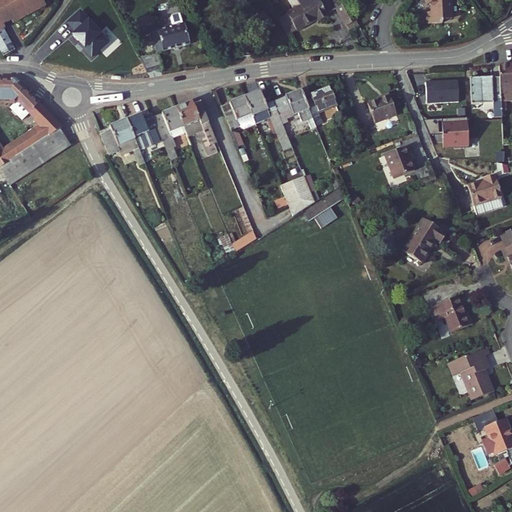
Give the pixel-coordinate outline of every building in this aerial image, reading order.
[(0,0),(0,29),(4,28),(50,7),(46,0),(0,0)] [(331,21),(318,0),(297,0),(293,2),(298,11),(278,22),(287,39),(316,23),(319,27),(331,21)] [(359,31),(341,0),(331,0),(328,2),(338,19),(341,17),(352,35),(359,31)] [(444,2),(443,0),(423,0),(424,6),(417,6),(417,23),(432,23),(433,17),(442,17),(442,3),(444,2)] [(253,27),(269,19),(263,9),(247,17),(253,27)] [(112,41),(82,10),(65,25),(94,58),(112,41)] [(188,46),(184,27),(163,31),(161,22),(154,23),(155,32),(150,33),(154,52),(188,46)] [(15,51),(4,28),(0,29),(0,47),(5,56),(15,51)] [(157,69),(154,52),(139,55),(142,71),(157,69)] [(511,68),(498,69),(499,82),(500,105),(511,105),(511,68)] [(458,101),(457,79),(426,82),(427,103),(458,101)] [(36,106),(14,80),(0,80),(0,105),(7,105),(17,121),(23,116),(36,106)] [(500,105),(499,82),(469,83),(470,107),(491,107),(492,122),(501,121),(500,105)] [(336,101),(329,83),(312,90),(313,95),(307,98),(311,107),(314,114),(320,112),(319,108),(336,101)] [(266,103),(259,86),(244,92),(251,110),(254,117),(269,110),(278,131),(287,128),(283,118),(275,99),(266,103)] [(311,107),(307,98),(304,88),(275,99),(283,118),(311,107)] [(251,110),(244,92),(219,102),(229,126),(238,123),(236,116),(251,110)] [(401,115),(392,95),(370,104),(378,124),(401,115)] [(214,138),(199,100),(197,99),(188,102),(186,98),(172,103),(179,123),(180,124),(193,119),(203,142),(214,138)] [(179,123),(172,103),(146,113),(152,127),(154,132),(179,123)] [(28,124),(43,114),(36,106),(23,116),(28,124)] [(152,127),(146,113),(146,112),(137,115),(136,113),(121,118),(129,135),(152,127)] [(3,151),(0,145),(0,167),(53,134),(56,132),(52,125),(43,114),(28,124),(34,133),(3,151)] [(129,135),(121,118),(93,129),(103,154),(114,150),(115,152),(125,148),(132,167),(140,164),(129,135)] [(0,176),(5,185),(63,150),(53,134),(0,167),(0,176)] [(416,171),(412,160),(409,154),(412,153),(409,146),(386,155),(396,179),(416,171)] [(318,206),(306,176),(282,186),(292,210),(295,219),(318,206)] [(505,202),(498,179),(487,183),(488,186),(471,192),(477,211),(505,202)] [(312,224),(348,203),(343,194),(310,212),(311,214),(307,216),(312,224)] [(443,243),(449,234),(426,219),(405,250),(423,262),(438,240),(443,243)] [(233,255),(256,242),(253,233),(229,247),(233,255)] [(232,234),(219,238),(222,247),(235,243),(232,234)] [(511,236),(500,241),(506,255),(502,257),(506,266),(509,265),(511,272),(511,236)] [(468,314),(466,307),(468,307),(464,297),(436,308),(442,322),(449,319),(455,334),(476,325),(471,313),(468,314)] [(489,371),(494,368),(489,356),(487,350),(452,364),(457,376),(465,373),(477,400),(497,391),(489,371)] [(511,437),(511,436),(506,423),(499,426),(495,415),(475,423),(480,434),(487,431),(496,455),(501,465),(499,468),(494,472),(496,474),(511,463),(511,461),(509,453),(511,452),(511,437)] [(507,476),(511,468),(511,463),(496,474),(502,479),(507,476)]
